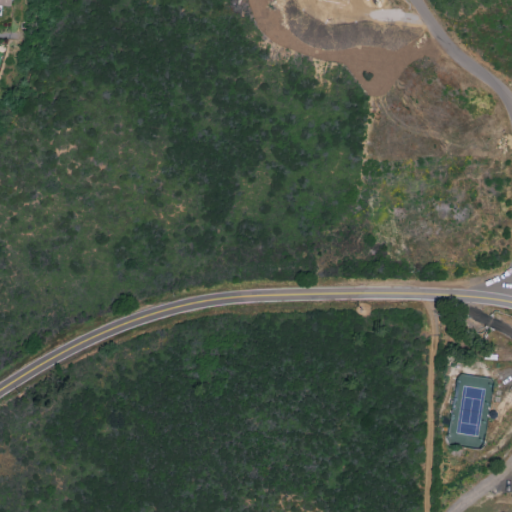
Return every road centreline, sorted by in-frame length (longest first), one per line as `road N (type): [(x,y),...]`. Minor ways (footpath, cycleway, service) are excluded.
road 1 (residential): [(0,393),(69,350),(134,323),(238,299),(354,294),(511,305)]
road 2 (track): [(430,511),(428,377),(438,327),(432,296)]
road 3 (residential): [(511,102),(462,65),(417,0)]
